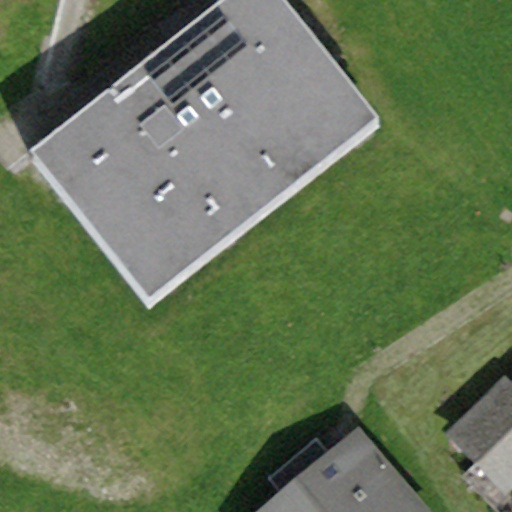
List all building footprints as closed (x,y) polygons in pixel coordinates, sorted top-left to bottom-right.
[(28,149),(143,295),(373,115),(281,0),(250,0),(338,111),(147,260),(48,134),(28,149)] [(211,0),(45,131),(48,134),(147,260),(338,111),(250,0),(211,0)] [(500,475),(511,463),(511,381),(506,387),(498,378),(451,422),(500,475)] [(311,430),(292,446),(309,467),(329,451),(311,430)] [(420,511),(352,431),(329,451),(309,467),(292,446),(266,468),(283,489),(256,511),(420,511)]
